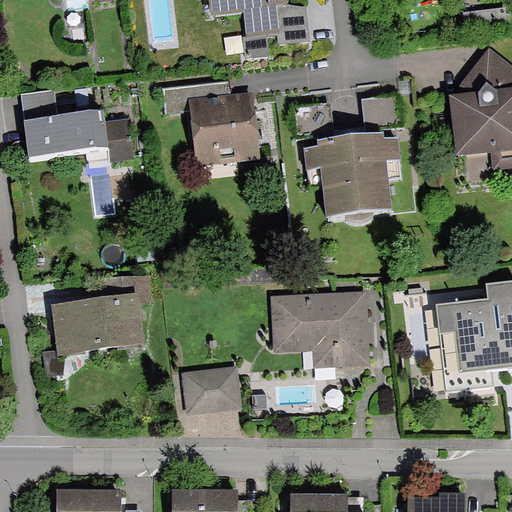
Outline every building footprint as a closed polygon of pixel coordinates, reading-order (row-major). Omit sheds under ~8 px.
[(286,0),(209,0),(212,22),(245,18),(248,43),(281,39),(277,10),(287,4),(286,0)] [(511,69),(489,51),(450,101),(457,156),(493,153),(494,166),(511,164),(511,69)] [(250,82),(183,90),(190,155),(257,148),(250,82)] [(24,101),(29,154),(107,147),(102,93),(24,101)] [(398,95),(359,99),(363,134),(398,130),(401,130),(398,95)] [(327,104),(290,108),(293,139),(331,134),(327,104)] [(363,134),(316,139),(325,220),(389,213),(384,161),(400,159),(398,130),(363,134)] [(103,299),(50,305),(55,351),(146,342),(143,308),(156,307),(153,272),(101,277),(103,299)] [(511,284),(486,287),(488,302),(435,308),(444,392),(481,387),(479,372),(511,368),(511,284)] [(363,293),(271,298),(274,354),(311,352),(312,367),(367,365),(363,293)] [(234,371),(179,375),(183,414),(238,409),(234,371)] [(236,490),(171,491),(171,511),(249,511),(250,502),(236,502),(236,490)] [(120,511),(120,492),(56,492),(56,511),(139,511),(125,511),(120,511)] [(348,511),(349,492),(288,493),(288,511),(367,511),(366,511),(348,511)] [(467,511),(467,493),(408,493),(408,511),(467,511)]
